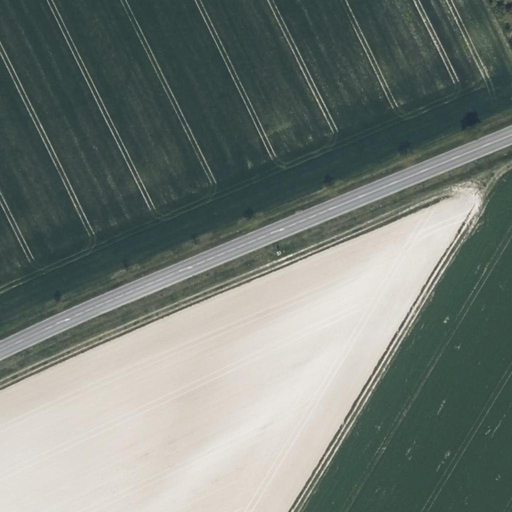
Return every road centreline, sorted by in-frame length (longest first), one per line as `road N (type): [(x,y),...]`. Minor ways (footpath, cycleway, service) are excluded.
road 1 (track): [(511,163),(0,386)]
road 2 (primary): [(0,347),(76,308),(511,131)]
road 3 (track): [(511,175),(477,212),(294,511)]
